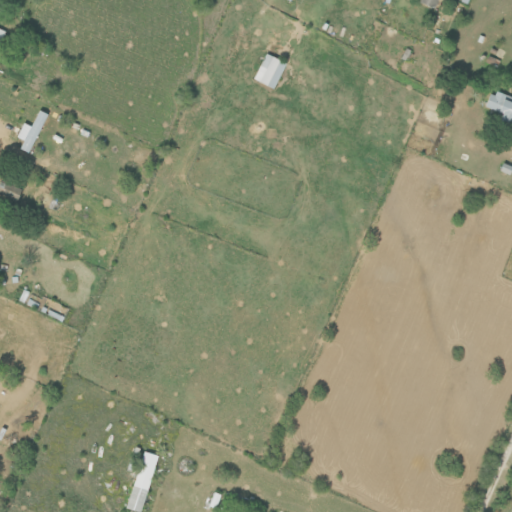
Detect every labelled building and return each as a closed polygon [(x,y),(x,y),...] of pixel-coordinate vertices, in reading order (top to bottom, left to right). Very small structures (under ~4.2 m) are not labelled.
[(419,0),(439,0),(436,9),(419,2),(419,0)] [(266,53),(287,64),(273,90),(253,79),(266,53)] [(495,96),(497,91),(511,97),(511,122),(510,126),(500,121),(503,115),(484,107),(490,93),(495,96)] [(22,141),(17,149),(27,153),(47,114),(37,110),(29,126),(22,123),(14,137),(22,141)] [(499,170),(502,163),(511,167),(511,170),(510,175),(499,170)] [(0,182),(1,180),(22,191),(16,202),(0,194),(0,182)] [(138,511),(156,456),(141,451),(124,508),(136,511),(138,511)]
